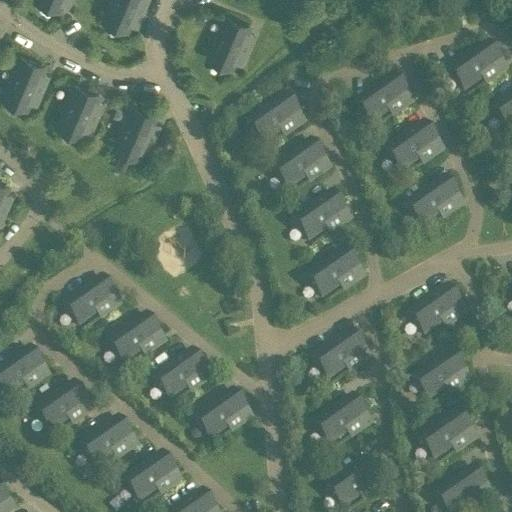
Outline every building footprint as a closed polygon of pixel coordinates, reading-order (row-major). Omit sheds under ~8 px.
[(68,3),(69,0),(34,0),(58,10),(62,1),(68,3)] [(136,24),(146,0),(145,0),(110,0),(102,20),(126,30),(130,21),(136,24)] [(241,61),(251,38),(244,35),(248,26),(224,15),(206,58),(230,68),(234,59),(241,61)] [(486,85),(505,71),(486,44),(448,70),(464,92),(481,79),(486,85)] [(36,102),(46,78),(40,76),(44,66),(19,56),(1,98),(26,109),(30,99),(36,102)] [(392,118),(412,104),(392,76),(355,103),(370,124),(388,112),(392,118)] [(90,130),(100,107),(94,104),(98,95),(73,84),(55,127),(80,137),(84,128),(90,130)] [(511,94),(492,109),(507,130),(511,126),(511,94)] [(284,138),(304,124),(284,97),(247,123),(262,145),(280,132),(284,138)] [(147,151),(157,128),(151,125),(155,116),(131,105),(112,147),(137,158),(141,148),(147,151)] [(422,166),(442,151),(423,124),(385,151),(400,172),(418,160),(422,166)] [(309,183),(329,169),(310,142),(272,169),(287,190),(305,178),(309,183)] [(442,220),(462,206),(443,179),(405,205),(420,227),(438,214),(442,220)] [(0,221),(10,198),(3,196),(7,186),(0,183),(0,221)] [(330,235),(350,221),(331,193),(293,220),(308,242),(326,229),(330,235)] [(343,292),(363,278),(344,250),(306,277),(321,298),(339,286),(343,292)] [(100,320),(120,306),(100,278),(63,305),(78,326),(96,314),(100,320)] [(445,329),(465,315),(446,288),(408,314),(423,336),(441,323),(445,329)] [(144,357),(164,343),(145,316),(107,342),(122,364),(140,351),(144,357)] [(349,373),(369,360),(350,332),(312,359),(327,380),(345,368),(349,373)] [(28,391),(48,377),(28,349),(0,369),(0,389),(6,397),(24,385),(28,391)] [(190,393),(210,379),(191,352),(153,378),(168,400),(186,387),(190,393)] [(449,394),(469,381),(450,353),(412,379),(427,401),(445,389),(449,394)] [(72,425),(92,412),(72,384),(34,410),(50,432),(68,420),(72,425)] [(231,433),(251,419),(231,392),(194,418),(209,440),(227,427),(231,433)] [(350,439),(370,425),(351,397),(313,424),(328,446),(346,433),(350,439)] [(455,454),(475,440),(456,413),(418,439),(433,461),(451,448),(455,454)] [(116,460),(136,447),(117,419),(79,446),(94,467),(112,455),(116,460)] [(160,496),(180,482),(161,454),(123,481),(138,502),(156,490),(160,496)] [(363,502),(383,488),(364,461),(326,487),(341,509),(359,496),(363,502)] [(471,510),(491,496),(472,468),(434,495),(445,511),(454,511),(467,504),(471,510)] [(0,511),(12,511),(14,511),(0,491),(0,511)] [(214,511),(201,492),(172,511),(214,511)]
